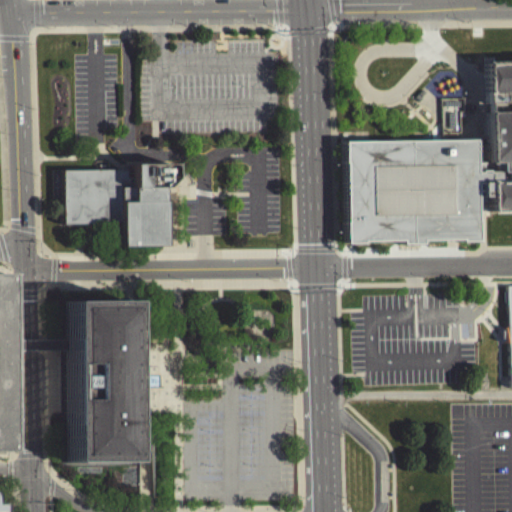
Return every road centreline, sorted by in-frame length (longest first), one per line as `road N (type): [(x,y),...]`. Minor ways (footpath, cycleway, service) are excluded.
road 1 (residential): [(10,13),(307,7)]
road 2 (residential): [(22,270),(316,264)]
road 3 (tertiary): [(10,13),(22,270)]
road 4 (primary): [(307,7),(316,264)]
road 5 (primary): [(316,264),(325,511)]
road 6 (tertiary): [(22,270),(31,511)]
road 7 (residential): [(307,7),(511,6)]
road 8 (residential): [(316,264),(511,262)]
